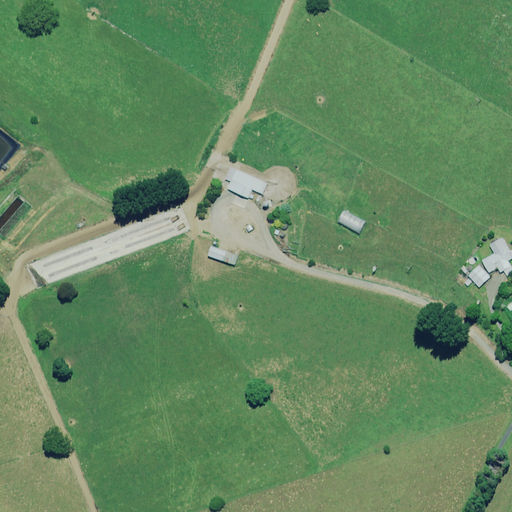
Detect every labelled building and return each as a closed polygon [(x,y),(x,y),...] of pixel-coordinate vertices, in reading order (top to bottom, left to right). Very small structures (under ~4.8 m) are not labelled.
[(268,184),(232,168),(226,180),(232,182),(228,189),(249,198),(253,190),(264,195),(268,184)] [(366,223),(345,211),(339,223),(360,234),(366,223)] [(511,259),(511,254),(503,239),(491,246),(496,254),(483,261),(490,273),(499,268),(502,273),(505,271),(507,276),(511,273),(511,267),(509,261),(511,259)] [(238,256),(213,247),(209,256),(235,265),(238,256)] [(483,269),(480,266),(469,276),(472,279),(476,284),(480,288),(491,278),(487,274),(483,269)]
